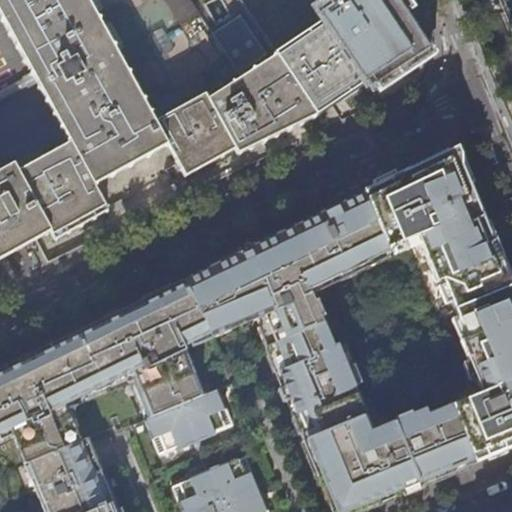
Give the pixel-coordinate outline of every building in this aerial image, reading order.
[(313,118),(234,0),(0,0),(0,18),(68,142),(17,172),(13,164),(0,171),(0,259),(47,233),(52,242),(106,211),(93,186),(166,146),(184,177),(234,150),(237,155),(313,118)] [(234,0),(313,118),(369,80),(374,86),(431,47),(413,21),(398,0),(234,0)] [(511,296),(452,150),(363,193),(386,250),(416,238),(435,284),(441,282),(465,341),(459,343),(480,396),(451,408),(474,464),(488,459),(511,448),(511,296)] [(308,292),(387,253),(386,250),(363,193),(337,206),(311,218),(232,257),(183,281),(209,338),(252,320),(263,348),(321,324),(308,292)] [(64,405),(90,393),(94,393),(101,392),(106,391),(110,388),(114,385),(116,382),(118,378),(125,375),(134,378),(134,382),(148,418),(201,396),(183,350),(209,338),(183,281),(0,369),(0,435),(10,430),(24,465),(80,442),(64,405)] [(371,432),(335,346),(331,347),(321,324),(263,348),(331,511),(356,511),(404,493),(452,474),(474,464),(451,408),(450,406),(426,416),(424,410),(371,432)] [(213,432),(231,424),(217,389),(201,396),(148,418),(142,420),(156,456),(174,448),(175,451),(192,444),(203,471),(187,478),(188,481),(170,488),(179,511),(266,511),(244,457),(226,465),(225,462),(209,469),(198,441),(214,435),(213,432)] [(112,502),(87,439),(80,442),(24,465),(44,511),(111,511),(108,504),(112,502)]
